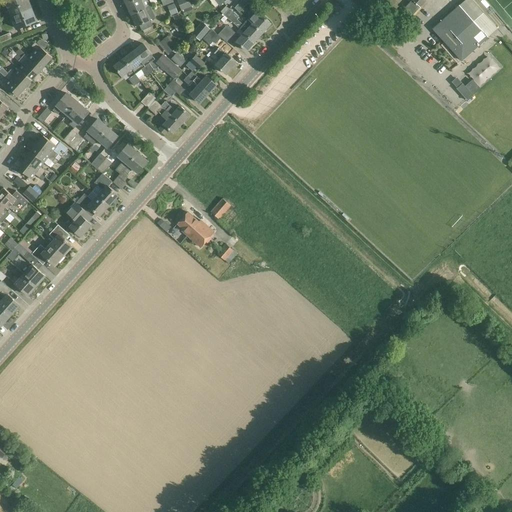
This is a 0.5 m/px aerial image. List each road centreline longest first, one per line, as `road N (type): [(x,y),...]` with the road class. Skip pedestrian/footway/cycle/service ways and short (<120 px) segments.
road 1 (secondary): [(0,356),(177,158)]
road 2 (secondary): [(177,158),(301,21)]
road 3 (residential): [(177,158),(110,100),(88,61)]
road 4 (residential): [(0,161),(23,115),(71,60)]
